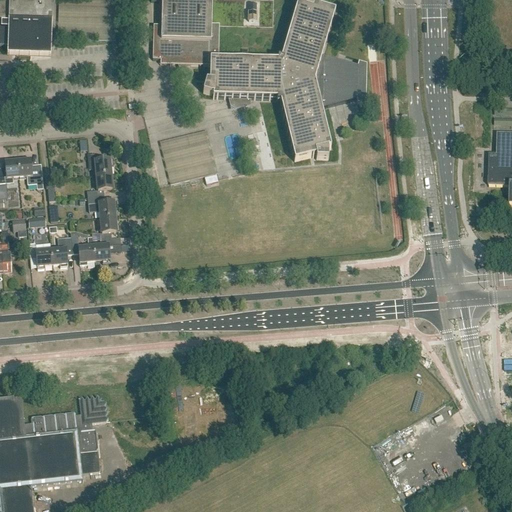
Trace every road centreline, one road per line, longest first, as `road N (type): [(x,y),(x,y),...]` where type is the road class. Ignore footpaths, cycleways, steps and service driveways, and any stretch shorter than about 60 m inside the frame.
road 1 (secondary): [(0,342),(444,304)]
road 2 (secondary): [(440,281),(0,319)]
road 3 (residential): [(0,136),(107,125),(123,131),(139,268),(135,284),(123,290),(0,301)]
road 4 (tertiary): [(409,0),(414,102),(440,281)]
road 5 (tertiary): [(459,279),(432,0)]
road 6 (tertiary): [(444,304),(456,365),(489,424)]
road 7 (tertiary): [(489,424),(463,302)]
